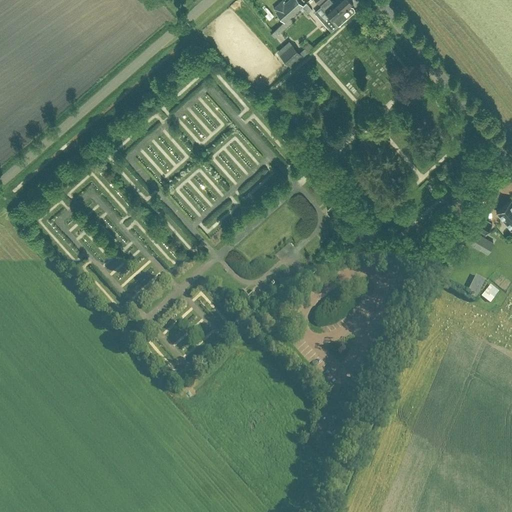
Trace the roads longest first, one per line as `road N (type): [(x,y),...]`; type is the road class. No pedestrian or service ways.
road 1 (unclassified): [(0,184),(212,0)]
road 2 (track): [(326,511),(421,283)]
road 3 (unclassified): [(503,148),(379,0)]
road 4 (unclassified): [(421,283),(503,148)]
